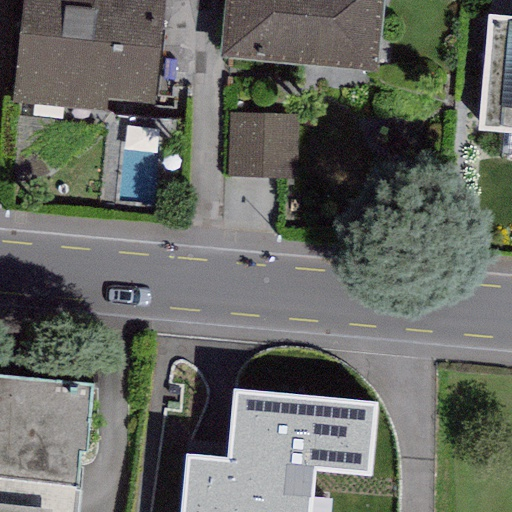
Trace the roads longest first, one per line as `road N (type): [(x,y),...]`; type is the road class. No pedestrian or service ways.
road 1 (residential): [(0,269),(511,316)]
road 2 (unknown): [(429,308),(414,511)]
